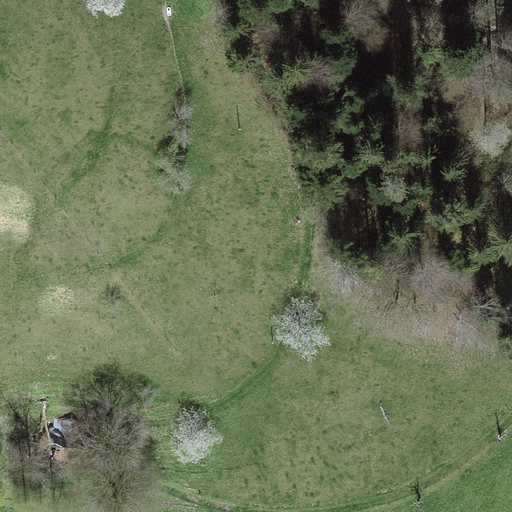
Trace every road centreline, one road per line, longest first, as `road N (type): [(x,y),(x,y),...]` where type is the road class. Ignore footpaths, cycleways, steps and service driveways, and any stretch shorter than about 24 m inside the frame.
road 1 (track): [(262,511),(184,502),(104,475),(104,442),(203,405),(283,355),(306,274),(296,134),(243,25),(241,0)]
road 2 (track): [(511,408),(420,497),(356,511)]
